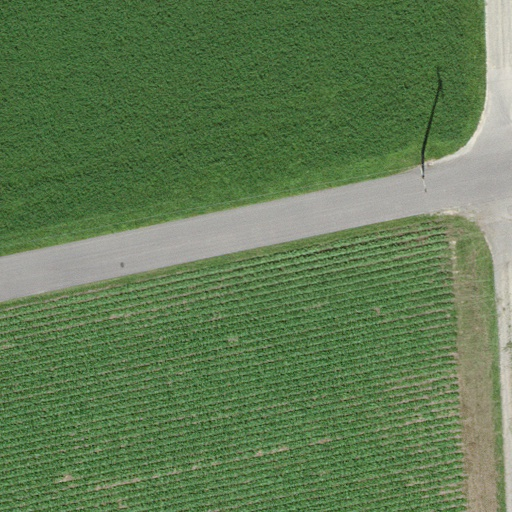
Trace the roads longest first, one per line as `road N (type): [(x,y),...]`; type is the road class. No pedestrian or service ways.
road 1 (unclassified): [(511,187),(0,295)]
road 2 (track): [(492,0),(511,420)]
